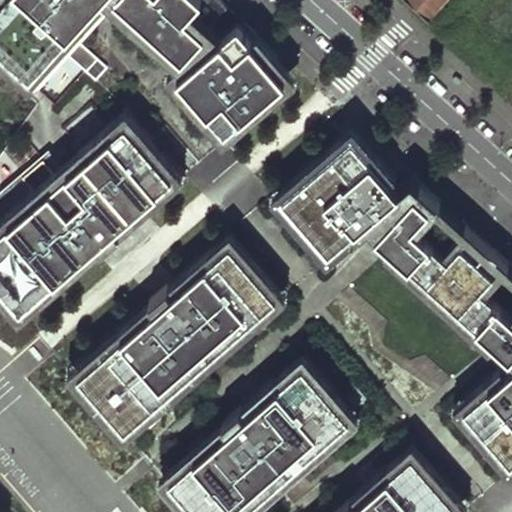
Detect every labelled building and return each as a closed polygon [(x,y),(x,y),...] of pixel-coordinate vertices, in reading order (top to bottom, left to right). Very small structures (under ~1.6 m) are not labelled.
[(0,0),(0,50),(8,58),(12,53),(33,72),(59,42),(99,77),(110,64),(70,29),(95,0),(0,0)] [(120,0),(182,55),(199,35),(203,31),(183,13),(194,0),(120,0)] [(445,0),(407,0),(428,19),(445,0)] [(190,63),(179,72),(226,127),(287,75),(239,20),(211,44),(190,63)] [(182,55),(190,63),(211,44),(199,35),(182,55)] [(11,205),(0,214),(0,277),(6,285),(2,288),(24,314),(71,273),(65,266),(77,255),(83,262),(98,250),(92,243),(98,238),(104,244),(122,229),(116,222),(138,203),(144,210),(186,173),(164,148),(157,154),(147,141),(154,135),(127,105),(79,146),(85,153),(60,175),(44,156),(23,174),(39,193),(17,212),(11,205)] [(350,134),(280,195),(328,248),(360,220),(397,187),(350,134)] [(23,174),(0,194),(0,214),(11,205),(17,212),(39,193),(23,174)] [(397,187),(360,220),(375,233),(413,190),(397,187)] [(413,190),(375,233),(510,353),(511,350),(511,312),(480,284),(493,269),(477,255),(464,270),(411,223),(429,203),(413,190)] [(511,277),(429,203),(411,223),(464,270),(477,255),(493,269),(480,284),(511,312),(511,277)] [(154,307),(79,372),(126,426),(201,359),(206,365),(224,349),(219,344),(276,294),(229,241),(170,292),(154,307)] [(65,266),(71,273),(83,262),(77,255),(65,266)] [(149,301),(154,307),(170,292),(165,286),(149,301)] [(228,427),(171,478),(201,511),(238,511),(274,481),(279,487),(298,470),(293,464),(350,414),(303,361),(245,412),(228,427)] [(511,364),(465,405),(511,458),(511,456),(511,364)] [(223,421),(228,427),(245,412),(240,406),(223,421)] [(341,511),(449,511),(459,503),(412,450),(354,501),(341,511)] [(332,509),(334,511),(341,511),(354,501),(349,495),(332,509)]
